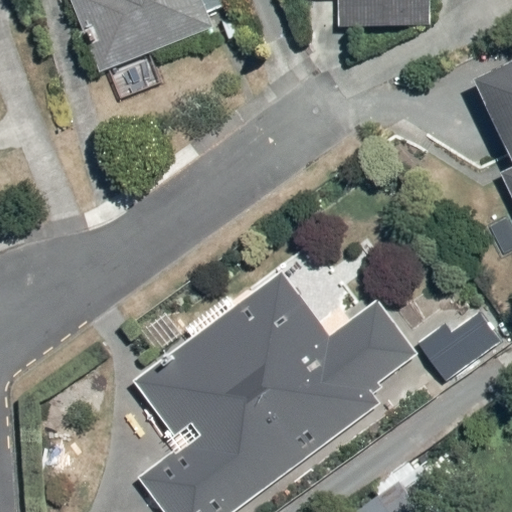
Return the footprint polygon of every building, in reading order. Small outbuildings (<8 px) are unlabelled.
[(75,0),(101,72),(218,31),(206,0),(75,0)] [(343,0),(344,23),(440,23),(440,0),(343,0)] [(511,65),(483,82),(511,141),(511,164),(505,168),(511,181),(511,65)] [(289,271),(141,380),(177,435),(199,420),(209,435),(145,477),(170,511),(237,511),(384,406),(373,392),(425,354),(388,303),(338,339),(289,271)] [(484,353),(471,335),(432,364),(445,382),(484,353)] [(465,511),(427,452),(334,511),(465,511)]
